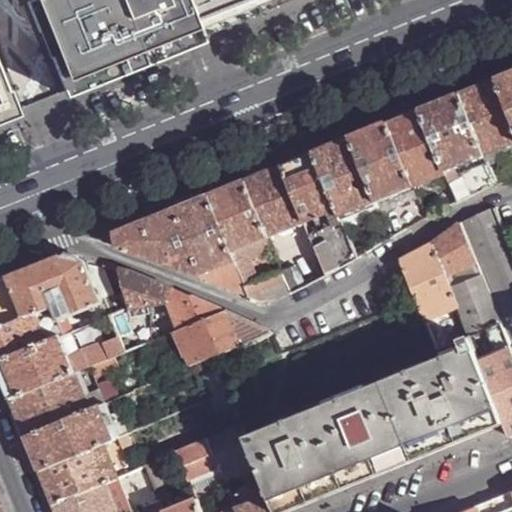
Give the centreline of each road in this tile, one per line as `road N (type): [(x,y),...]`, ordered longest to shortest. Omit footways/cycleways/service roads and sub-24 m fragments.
road 1 (secondary): [(502,0),(0,201)]
road 2 (residential): [(49,234),(273,319),(511,192)]
road 3 (residential): [(392,511),(511,463)]
